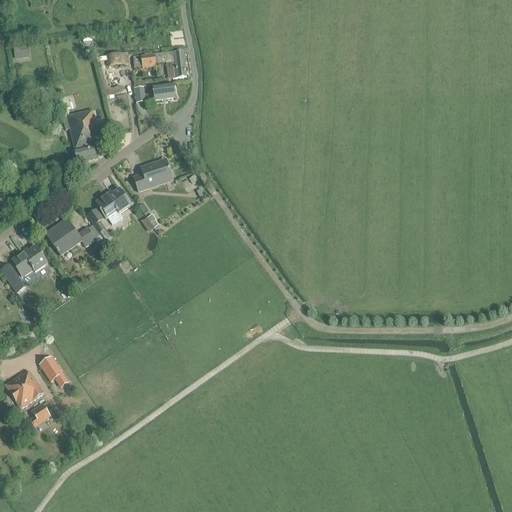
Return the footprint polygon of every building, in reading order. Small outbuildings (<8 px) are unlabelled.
[(15,60),(29,59),(27,46),(13,48),(15,60)] [(183,52),(140,58),(142,69),(156,68),(156,65),(170,63),(173,80),(186,79),(183,52)] [(108,67),(113,66),(128,65),(126,54),(111,55),(106,56),(108,67)] [(142,84),(142,81),(133,82),(134,89),(143,88),(153,87),(158,86),(158,81),(142,84)] [(174,86),(153,89),(154,101),(176,99),(174,86)] [(144,96),(143,89),(134,90),(136,104),(142,103),(141,96),(144,96)] [(117,97),(118,101),(121,104),(128,103),(127,95),(117,97)] [(66,118),(67,120),(63,120),(65,131),(69,131),(77,165),(97,160),(93,147),(93,143),(100,142),(93,112),(66,118)] [(143,175),(133,178),(138,194),(172,182),(166,161),(141,170),(143,175)] [(108,199),(106,196),(96,203),(102,212),(100,212),(106,221),(107,220),(112,227),(122,220),(119,215),(131,207),(119,191),(108,199)] [(103,221),(96,211),(87,217),(93,226),(99,235),(102,240),(103,242),(109,238),(99,223),(103,221)] [(147,219),(154,229),(158,226),(155,221),(156,221),(152,216),(147,219)] [(77,236),(67,221),(45,236),(61,258),(82,244),(86,249),(96,242),(97,244),(102,240),(99,235),(93,226),(88,230),(88,229),(77,236)] [(33,272),(35,274),(47,266),(35,249),(24,257),(22,254),(12,261),(24,278),(33,272)] [(9,266),(0,272),(16,295),(25,289),(9,266)] [(65,292),(69,299),(74,295),(69,289),(65,292)] [(51,384),(63,376),(51,359),(39,366),(51,384)] [(22,376),(5,387),(20,410),(44,395),(29,373),(22,377),(22,376)] [(29,422),(34,430),(50,419),(42,406),(31,413),(34,419),(29,422)]
